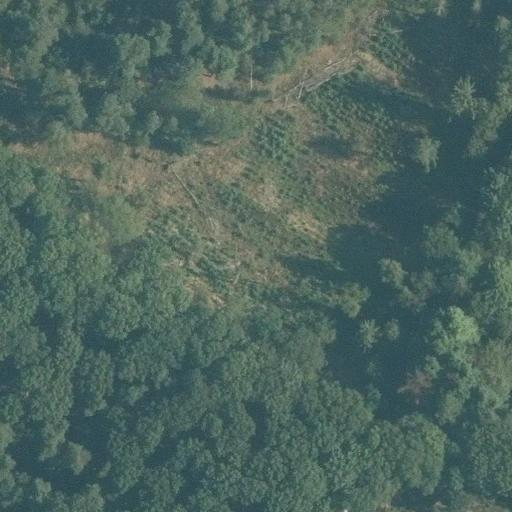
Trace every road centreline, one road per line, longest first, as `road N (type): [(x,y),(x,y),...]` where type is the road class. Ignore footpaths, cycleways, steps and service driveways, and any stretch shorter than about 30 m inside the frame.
road 1 (unknown): [(384,511),(393,492),(0,230)]
road 2 (track): [(377,425),(0,196)]
road 3 (track): [(377,425),(511,134)]
road 4 (track): [(511,456),(402,446),(377,425)]
